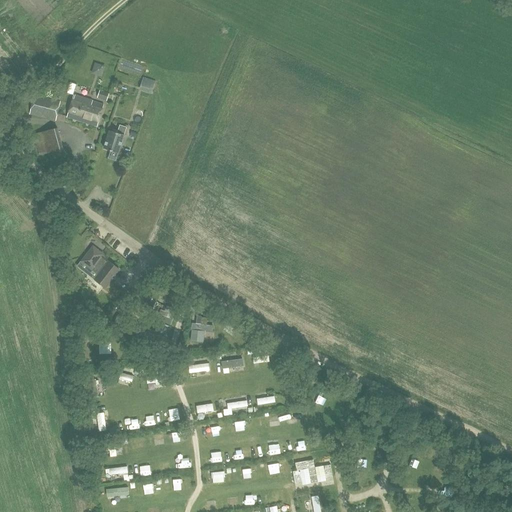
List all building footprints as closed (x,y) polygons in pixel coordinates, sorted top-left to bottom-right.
[(147,81),(144,89),(152,92),(155,84),(147,81)] [(97,98),(107,101),(110,92),(100,89),(97,98)] [(29,115),(56,121),(60,102),(34,95),(29,115)] [(67,117),(97,127),(104,105),(74,96),(67,117)] [(104,148),(118,153),(124,135),(126,127),(119,125),(117,133),(110,130),(104,148)] [(108,261),(107,262),(100,257),(102,254),(93,247),(82,261),(99,274),(94,279),(106,288),(119,270),(108,261)] [(145,286),(137,298),(142,302),(153,308),(160,295),(145,286)] [(167,306),(165,311),(161,310),(160,314),(164,315),(170,318),(174,309),(173,309),(172,307),(169,306),(168,307),(167,306)] [(148,341),(163,347),(171,327),(160,323),(157,333),(153,331),(148,341)] [(195,345),(207,345),(207,335),(216,335),(216,325),(195,325),(195,345)] [(227,334),(237,340),(241,333),(231,327),(227,334)] [(262,358),(258,359),(259,367),(273,366),(271,353),(261,354),(262,358)] [(240,370),(246,369),(246,360),(225,361),(226,373),(240,372),(240,370)] [(204,374),(212,373),(212,365),(193,366),(193,377),(204,377),(204,374)] [(301,392),(297,373),(290,375),(294,393),(301,392)] [(122,374),(121,381),(135,383),(136,376),(122,374)] [(151,387),(165,384),(163,377),(150,380),(151,387)] [(102,387),(102,380),(93,380),(94,399),(101,398),(101,387),(102,387)] [(260,400),(261,408),(278,407),(278,399),(260,400)] [(250,401),(230,405),(231,412),(251,409),(250,401)] [(202,417),(217,414),(215,404),(200,407),(202,417)] [(100,432),(108,431),(108,418),(112,417),(111,412),(95,413),(95,421),(100,420),(100,432)] [(301,414),(292,414),(292,425),(301,425),(301,414)] [(272,418),(273,428),(283,428),(282,417),(272,418)] [(134,431),(133,419),(124,420),(124,432),(134,431)] [(242,422),(235,424),(237,433),(244,432),(242,422)] [(210,439),(218,437),(215,426),(208,427),(210,439)] [(124,444),(111,443),(111,452),(124,452),(124,444)] [(239,451),(239,462),(249,461),(248,451),(239,451)] [(300,469),(308,468),(314,466),(314,464),(313,458),(295,462),(296,470),(300,469)] [(273,465),(275,477),(287,475),(284,463),(273,465)] [(330,463),(323,465),(325,477),(333,476),(330,463)] [(155,475),(155,465),(145,465),(145,475),(155,475)] [(317,481),(314,466),(308,468),(310,482),(317,481)] [(118,480),(117,475),(130,475),(130,467),(112,468),(113,480),(118,480)] [(246,481),(255,481),(255,469),(246,470),(246,481)] [(302,482),(300,469),(296,470),(292,471),(294,483),(302,482)] [(227,472),(215,473),(216,482),(228,481),(227,472)] [(176,479),(176,490),(185,490),(185,479),(176,479)] [(147,484),(148,495),(156,495),(155,483),(147,484)] [(110,499),(119,498),(119,488),(109,488),(110,499)] [(232,509),(241,508),(239,497),(231,499),(232,509)] [(314,498),(314,511),(323,511),(323,497),(314,498)]
